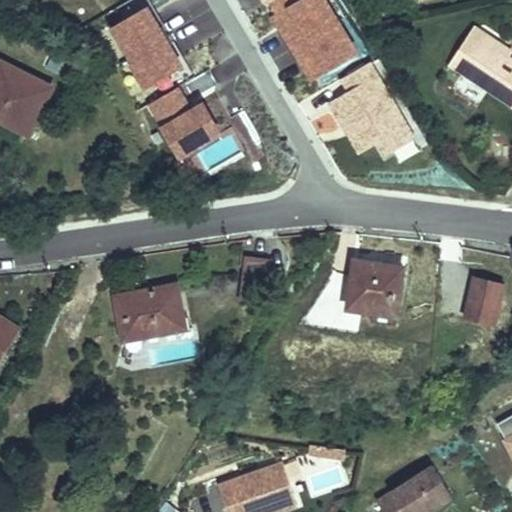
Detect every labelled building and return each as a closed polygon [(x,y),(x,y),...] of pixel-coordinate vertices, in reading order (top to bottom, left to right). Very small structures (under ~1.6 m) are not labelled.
[(112,27),(146,85),(187,61),(153,3),(112,27)] [(511,43),(492,35),(467,87),(511,106),(511,43)] [(54,88),(0,57),(0,117),(18,127),(34,99),(45,105),(54,88)] [(378,61),(341,76),(349,96),(336,101),(356,154),(382,144),(386,154),(410,144),(378,61)] [(221,134),(204,101),(190,109),(179,86),(150,101),(178,156),(221,134)] [(242,283),(269,284),(270,259),(244,258),(242,283)] [(406,269),(356,260),(345,309),(396,321),(406,269)] [(188,322),(186,273),(165,275),(167,309),(162,324),(188,322)] [(167,309),(165,275),(117,280),(119,327),(162,324),(167,309)] [(509,293),(475,289),(468,326),(502,331),(509,293)] [(0,373),(31,321),(0,304),(0,373)] [(308,440),(307,448),(317,450),(318,441),(308,440)] [(337,452),(338,444),(318,441),(317,450),(337,452)] [(267,505),(295,495),(283,460),(218,483),(228,511),(266,511),(269,511),(267,505)] [(434,460),(379,496),(389,511),(419,511),(453,490),(434,460)] [(269,511),(298,501),(295,495),(267,505),(269,511)]
